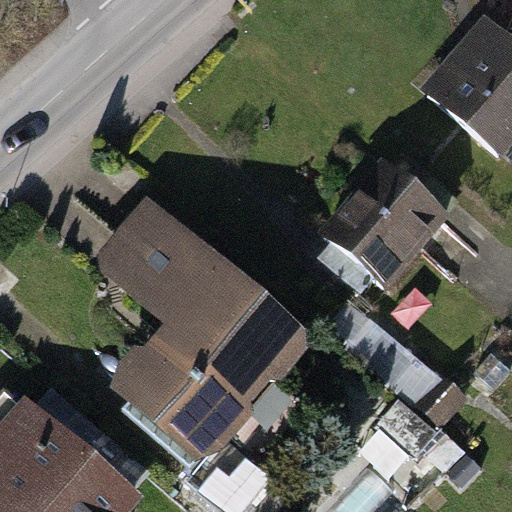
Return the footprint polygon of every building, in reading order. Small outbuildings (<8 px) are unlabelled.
[(511,36),(494,21),(436,89),(511,153),(511,36)] [(462,211),(398,159),(336,233),(400,286),(462,211)] [(325,336),(167,207),(114,271),(196,337),(143,401),(220,464),(325,336)] [(137,511),(141,508),(17,398),(0,416),(0,469),(17,484),(0,502),(0,511),(137,511)] [(411,401),(368,449),(400,477),(443,430),(411,401)]
